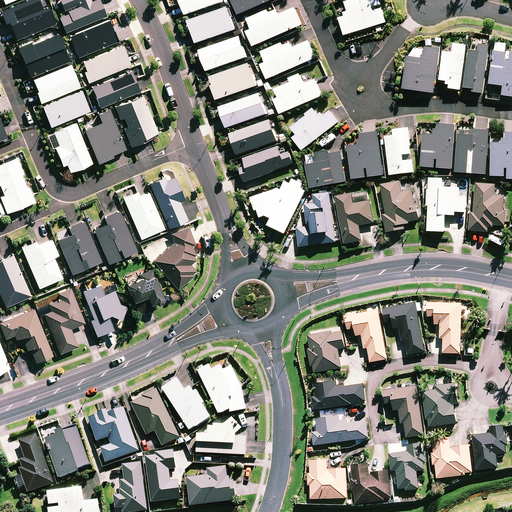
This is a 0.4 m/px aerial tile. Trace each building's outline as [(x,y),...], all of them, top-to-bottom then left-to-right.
[(42,10),(38,0),(31,0),(2,12),(6,23),(9,22),(16,40),(55,25),(48,7),(42,10)] [(59,0),(66,16),(59,18),(66,33),(106,17),(98,0),(59,0)] [(223,4),(221,0),(179,0),(185,17),(223,4)] [(232,0),(233,2),(232,3),(238,17),(277,0),(232,0)] [(378,0),(360,0),(345,4),(348,14),(344,15),(345,19),(340,20),(345,37),(386,25),(382,11),(373,13),(372,10),(381,7),(378,0)] [(235,32),(228,10),(188,24),(196,45),(235,32)] [(303,27),(296,11),(279,18),(276,12),(269,15),(268,12),(247,21),(252,32),(247,34),(253,48),(303,27)] [(117,42),(109,21),(69,37),(77,58),(117,42)] [(19,47),(32,77),(69,61),(57,31),(19,47)] [(247,59),(240,38),(199,52),(207,73),(247,59)] [(293,51),(290,45),(283,48),(282,45),(261,54),(266,65),(261,67),(267,81),(317,60),(310,44),(293,51)] [(131,66),(123,46),(82,63),(85,72),(84,73),(88,83),(131,66)] [(444,54),(441,83),(447,83),(446,87),(450,88),(449,91),(460,92),(466,47),(454,46),(453,55),(444,54)] [(469,52),(464,90),(473,91),(473,94),(483,95),(489,48),(479,47),(478,53),(469,52)] [(440,51),(425,49),(424,61),(408,59),(404,91),(435,95),(440,51)] [(511,55),(511,56),(510,63),(505,63),(506,55),(493,54),(489,86),(504,88),(503,97),(511,98),(511,55)] [(257,76),(253,64),(204,80),(207,90),(212,88),(216,102),(257,88),(253,77),(257,76)] [(71,65),(33,81),(37,90),(42,103),(80,88),(71,65)] [(139,92),(131,72),(91,88),(100,108),(139,92)] [(273,99),(281,118),(323,98),(315,81),(307,85),(302,75),(289,81),(291,86),(276,93),(278,97),(273,99)] [(90,112),(82,91),(42,107),(51,128),(90,112)] [(219,108),(226,130),(267,116),(260,94),(219,108)] [(159,136),(142,97),(115,108),(120,121),(124,119),(128,127),(124,129),(131,147),(143,143),(159,136)] [(125,150),(109,110),(98,115),(102,124),(84,131),(98,164),(113,158),(112,155),(125,150)] [(322,119),(316,111),(291,130),(297,137),(293,140),(303,152),(339,124),(330,113),(322,119)] [(277,143),(270,122),(230,135),(237,157),(277,143)] [(92,164),(76,124),(54,133),(56,138),(51,140),(62,167),(67,165),(70,173),(92,164)] [(424,136),(422,169),(435,170),(436,161),(438,161),(438,170),(453,171),(456,127),(438,126),(437,137),(424,136)] [(394,137),(386,138),(386,140),(382,140),(383,146),(386,146),(386,148),(383,149),(384,160),(388,160),(389,176),(414,174),(413,162),(404,163),(403,156),(412,155),(409,130),(394,132),(394,137)] [(489,132),(458,131),(456,174),(487,176),(489,132)] [(348,149),(353,181),(367,179),(366,171),(368,171),(369,179),(384,177),(378,134),(360,136),(362,147),(348,149)] [(492,145),(491,178),(506,179),(506,170),(508,170),(508,181),(511,180),(511,134),(505,135),(505,145),(492,145)] [(282,156),(279,148),(237,162),(244,184),(271,175),(271,173),(295,165),(291,153),(282,156)] [(330,156),(329,153),(313,156),(315,164),(306,165),(311,190),(347,183),(341,154),(330,156)] [(23,174),(17,158),(0,164),(0,185),(4,196),(0,197),(7,214),(34,203),(29,188),(27,189),(21,175),(23,174)] [(184,200),(174,178),(166,182),(164,178),(149,185),(169,229),(187,221),(179,203),(184,200)] [(443,180),(425,179),(424,193),(428,193),(427,207),(429,207),(428,233),(445,234),(446,217),(455,217),(455,213),(466,214),(467,199),(460,198),(460,190),(443,189),(443,180)] [(279,191),(252,200),(256,212),(258,211),(260,219),(265,217),(272,221),(269,227),(285,235),(306,193),(301,191),(303,186),(292,180),(289,185),(286,184),(282,192),(279,191)] [(405,226),(410,225),(409,223),(419,221),(413,191),(402,193),(400,183),(381,187),(385,208),(381,208),(386,235),(405,231),(405,226)] [(488,234),(488,230),(494,231),(495,226),(505,227),(506,213),(504,213),(505,198),(495,197),(496,186),(476,184),(475,199),(472,199),(469,232),(488,234)] [(375,224),(368,191),(352,194),(336,197),(345,245),(363,242),(360,227),(375,224)] [(139,198),(137,193),(123,199),(141,240),(164,230),(148,194),(139,198)] [(336,243),(330,194),(313,196),(314,206),(305,207),(308,228),(298,230),(300,248),(336,243)] [(120,259),(117,251),(120,250),(123,258),(136,252),(119,212),(103,219),(105,225),(93,230),(108,265),(120,259)] [(101,263),(84,222),(66,230),(68,236),(57,241),(71,275),(101,263)] [(177,290),(194,277),(192,275),(195,272),(190,265),(197,260),(192,244),(194,244),(188,228),(171,234),(174,243),(153,261),(177,290)] [(58,256),(52,241),(37,247),(35,242),(22,248),(39,289),(62,279),(53,258),(58,256)] [(30,297),(13,256),(0,261),(0,293),(6,307),(30,297)] [(164,301),(152,272),(125,283),(139,316),(153,310),(152,306),(164,301)] [(103,295),(100,286),(83,292),(93,319),(91,320),(97,336),(113,331),(108,318),(111,316),(121,320),(126,310),(120,304),(115,290),(103,295)] [(84,324),(71,289),(58,294),(60,299),(38,307),(41,316),(45,315),(60,354),(77,347),(70,329),(84,324)] [(426,353),(416,304),(383,310),(386,324),(394,322),(395,330),(400,329),(403,342),(406,342),(409,356),(426,353)] [(463,306),(429,304),(429,318),(436,318),(435,325),(441,326),(441,339),(444,339),(444,354),(461,355),(463,306)] [(52,357),(35,310),(0,322),(0,323),(6,339),(15,336),(16,340),(22,338),(27,350),(31,349),(36,363),(52,357)] [(388,360),(378,311),(346,318),(349,331),(355,329),(357,337),(362,336),(365,349),(368,348),(371,364),(388,360)] [(346,349),(343,332),(308,337),(314,374),(342,370),(339,350),(346,349)] [(0,372),(10,369),(0,345),(0,372)] [(212,372),(210,367),(199,373),(220,417),(230,412),(232,416),(248,408),(239,388),(241,387),(232,369),(224,372),(221,368),(212,372)] [(186,393),(178,381),(163,390),(191,433),(211,419),(203,407),(205,406),(194,388),(186,393)] [(338,389),(337,383),(316,385),(317,397),(313,398),(315,411),(366,404),(364,385),(338,389)] [(458,405),(456,385),(437,387),(437,392),(424,394),(428,428),(457,425),(455,406),(458,405)] [(424,436),(418,387),(384,392),(386,405),(392,404),(393,409),(393,412),(400,411),(402,424),(405,424),(407,438),(424,436)] [(180,439),(157,391),(144,397),(145,398),(132,404),(147,437),(156,433),(163,447),(180,439)] [(141,453),(126,409),(111,415),(110,413),(90,420),(98,443),(110,439),(112,446),(102,449),(107,465),(141,453)] [(340,425),(339,418),(317,421),(319,432),(314,433),(315,446),(361,440),(369,439),(367,422),(340,425)] [(209,436),(199,436),(198,455),(246,456),(247,439),(237,438),(237,436),(243,430),(232,419),(225,426),(214,425),(213,428),(209,428),(209,436)] [(508,454),(505,427),(491,428),(492,434),(474,436),(478,471),(498,469),(497,455),(508,454)] [(90,467),(78,428),(56,434),(57,437),(47,440),(59,480),(80,474),(79,470),(90,467)] [(55,485),(37,436),(20,442),(26,459),(18,462),(29,494),(55,485)] [(451,450),(450,440),(433,442),(438,480),(473,475),(469,448),(451,450)] [(397,471),(399,490),(407,489),(407,492),(419,490),(417,472),(426,471),(423,444),(408,446),(409,453),(390,455),(392,471),(397,471)] [(176,470),(174,451),(156,454),(157,457),(147,458),(153,504),(182,500),(179,481),(171,483),(169,471),(176,470)] [(328,461),(310,461),(311,500),(347,499),(347,470),(328,470),(328,461)] [(147,511),(141,464),(124,466),(126,482),(121,482),(123,496),(115,497),(116,510),(123,509),(123,511),(147,511)] [(351,467),(356,506),(386,502),(385,499),(392,498),(389,472),(370,475),(369,465),(351,467)] [(229,483),(228,468),(208,470),(209,477),(188,479),(191,508),(237,503),(234,482),(229,483)] [(83,489),(48,494),(49,507),(60,505),(61,510),(50,511),(49,511),(100,511),(99,502),(85,504),(83,489)]
